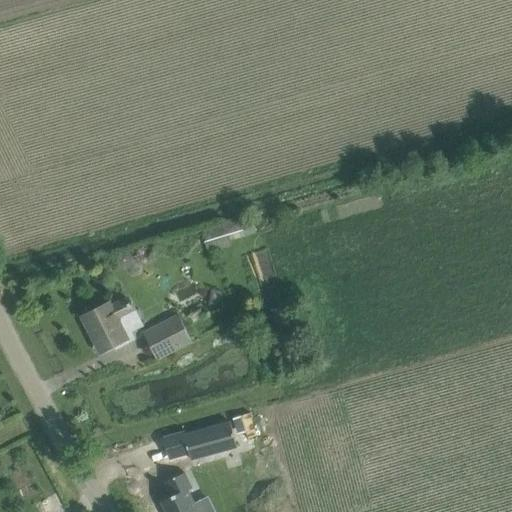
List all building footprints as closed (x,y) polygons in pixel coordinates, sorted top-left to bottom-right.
[(209,251),(233,244),(232,239),(245,235),(241,219),(203,230),(209,251)] [(102,307),(84,316),(102,351),(115,345),(117,349),(130,342),(137,338),(133,330),(126,316),(135,311),(128,298),(111,306),(110,303),(102,307)] [(158,358),(192,341),(180,315),(145,332),(158,358)] [(186,434),(185,434),(190,453),(192,459),(203,456),(238,446),(237,444),(231,421),(194,432),(186,434)] [(172,496),(162,501),(167,511),(200,511),(185,481),(189,479),(185,472),(166,481),(172,496)]
